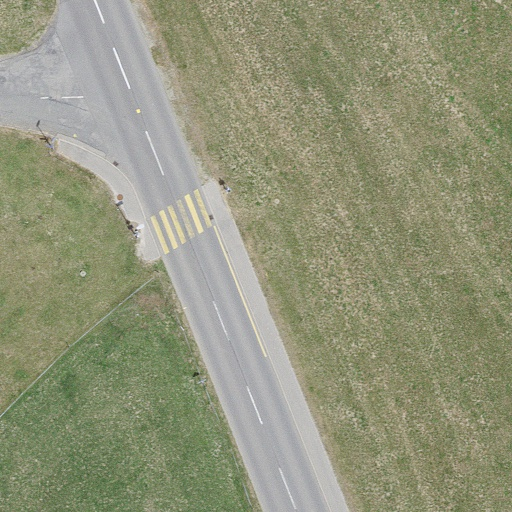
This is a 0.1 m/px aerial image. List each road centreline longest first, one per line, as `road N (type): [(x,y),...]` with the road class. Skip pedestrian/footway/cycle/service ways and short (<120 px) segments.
road 1 (secondary): [(299,511),(133,90)]
road 2 (unclassified): [(133,90),(0,74)]
